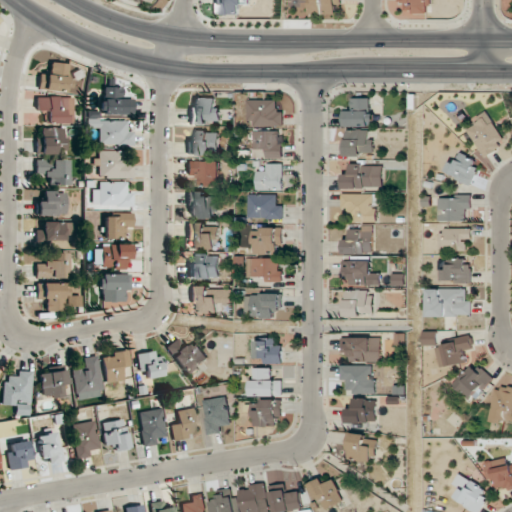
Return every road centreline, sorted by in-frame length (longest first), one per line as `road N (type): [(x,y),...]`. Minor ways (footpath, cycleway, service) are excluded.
road 1 (residential): [(185,0),(162,98),(157,309),(146,318),(53,334),(22,332),(10,305),(9,103),(12,72),(36,19)]
road 2 (residential): [(313,72),(314,424),(305,444),(0,502)]
road 3 (secondary): [(12,0),(94,49),(163,68),(511,72)]
road 4 (secondary): [(511,39),(178,36),(69,0)]
road 5 (residential): [(511,183),(502,210),(501,283),(502,329),(511,345)]
